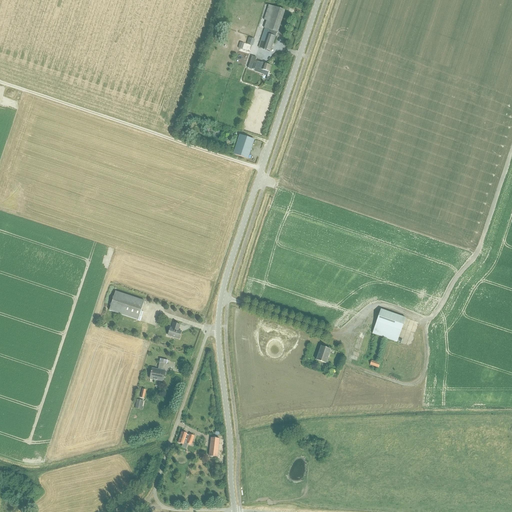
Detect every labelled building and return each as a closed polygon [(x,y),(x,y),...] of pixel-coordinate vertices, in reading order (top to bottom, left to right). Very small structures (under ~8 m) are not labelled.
[(260,44),(259,47),(271,51),(284,11),(269,6),(264,20),(266,21),(264,28),(265,29),(260,44)] [(268,75),(271,66),(264,63),(262,62),(261,62),(256,60),(257,57),(252,56),(248,67),(254,70),(255,67),(259,68),(258,69),(261,70),(261,73),(268,75)] [(181,125),(179,132),(185,134),(187,127),(181,125)] [(248,159),(254,140),(240,135),(233,154),(248,159)] [(138,320),(144,301),(115,291),(109,311),(138,320)] [(397,342),(406,318),(381,309),(373,333),(397,342)] [(179,339),(182,331),(178,330),(179,325),(174,323),(172,328),(170,327),(168,335),(179,339)] [(326,363),(331,349),(321,346),(316,360),(326,363)] [(166,371),(167,364),(159,362),(158,369),(152,368),(150,379),(162,381),(165,371),(166,371)] [(142,407),(144,401),(137,399),(135,408),(143,410),(143,407),(142,407)] [(191,445),(194,436),(190,434),(190,435),(187,434),(187,433),(182,432),(178,442),(183,444),(185,440),(187,441),(187,443),(191,445)] [(219,439),(212,438),(210,456),(217,457),(219,439)]
